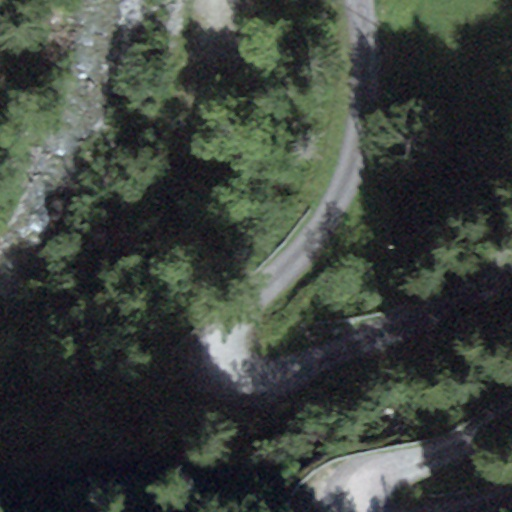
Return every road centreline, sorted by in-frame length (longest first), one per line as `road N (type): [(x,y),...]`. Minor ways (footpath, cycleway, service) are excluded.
road 1 (track): [(348,0),(351,157),(323,220),(236,322),(229,350),(235,366),(273,375),(303,365),(430,314),(511,270)]
road 2 (track): [(511,416),(473,442),(386,472),(367,493),(372,511)]
